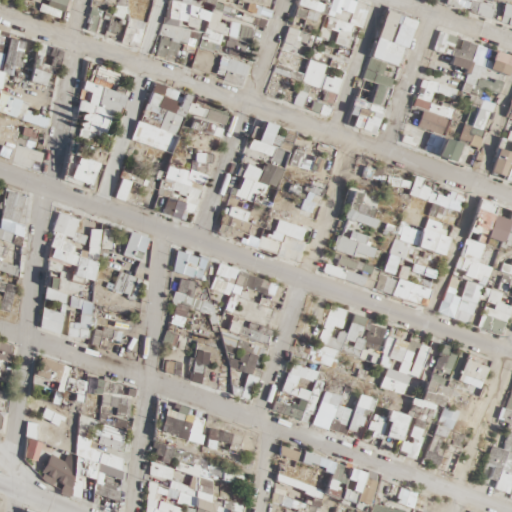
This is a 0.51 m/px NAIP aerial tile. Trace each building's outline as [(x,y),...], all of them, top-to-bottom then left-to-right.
[(511,0),(506,0),(502,3),(493,0),(483,0),(478,0),(479,6),(476,14),(511,24),(511,0)] [(378,38),(390,41),(398,14),(387,10),(378,38)] [(511,55),(511,51),(461,40),(466,21),(442,16),(434,52),(445,54),(439,80),(421,76),(414,108),(421,110),(417,129),(434,133),(429,153),(478,164),(494,93),(503,95),(511,55)] [(376,134),(396,66),(391,65),(396,47),(376,41),(364,81),(376,84),(367,117),(358,114),(354,127),(376,134)] [(302,62),(283,52),(273,72),(292,81),(302,62)] [(343,71),(307,63),(302,87),(337,95),(343,71)] [(511,107),(509,118),(511,119),(511,125),(506,124),(493,171),(511,176),(511,107)] [(444,318),(474,325),(480,329),(492,332),(495,328),(501,332),(510,319),(511,308),(511,210),(511,211),(509,213),(492,289),(488,287),(487,284),(497,240),(492,237),(493,230),(506,212),(486,198),(481,197),(467,217),(444,318)]
